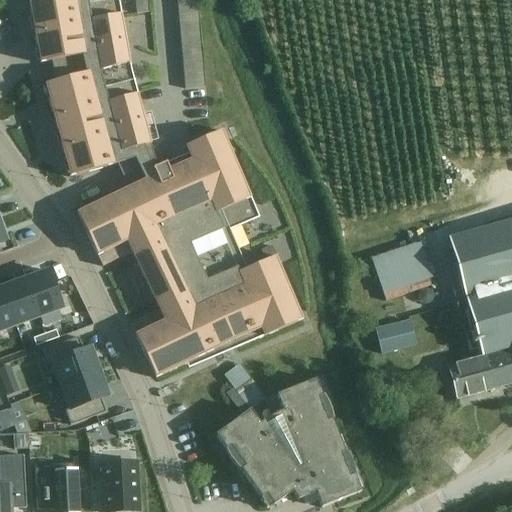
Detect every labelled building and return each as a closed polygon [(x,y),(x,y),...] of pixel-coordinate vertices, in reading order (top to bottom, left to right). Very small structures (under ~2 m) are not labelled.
[(27,0),(38,64),(51,62),(55,82),(43,85),(52,118),(68,178),(117,165),(124,181),(140,173),(144,181),(75,213),(101,267),(137,251),(140,258),(134,261),(154,304),(161,301),(164,308),(129,325),(155,379),(224,346),(227,353),(301,321),(275,257),(245,270),(229,231),(258,219),(221,132),(184,148),(187,155),(156,168),(150,145),(130,72),(117,0),(27,0)] [(146,0),(134,0),(136,14),(148,13),(146,0)] [(197,25),(178,27),(183,90),(203,88),(197,25)] [(511,220),(447,239),(480,358),(447,368),(456,400),(511,384),(511,220)] [(417,231),(366,250),(386,305),(438,285),(417,231)] [(24,280),(38,318),(61,309),(47,272),(24,280)] [(124,281),(134,302),(149,296),(139,274),(124,281)] [(15,326),(38,318),(24,280),(1,289),(15,326)] [(0,331),(15,326),(1,289),(0,289),(0,331)] [(463,318),(460,303),(443,306),(446,321),(463,318)] [(409,323),(376,331),(382,355),(415,346),(409,323)] [(44,335),(46,343),(58,339),(55,331),(44,335)] [(46,343),(44,335),(32,339),(35,347),(46,343)] [(52,364),(60,387),(98,373),(89,349),(82,351),(77,338),(42,351),(47,365),(52,364)] [(239,364),(222,376),(248,411),(265,399),(255,385),(239,364)] [(9,366),(0,369),(0,380),(0,382),(13,377),(9,366)] [(98,373),(60,387),(69,410),(64,412),(70,426),(105,413),(100,400),(107,397),(98,373)] [(320,509),(360,493),(315,381),(275,396),(282,412),(277,414),(263,422),(259,425),(248,411),(214,436),(268,510),(291,493),(297,501),(314,494),(320,509)] [(19,421),(11,424),(15,435),(24,435),(19,421)] [(15,435),(12,436),(13,447),(28,446),(27,435),(24,435),(15,435)] [(22,457),(0,458),(0,511),(11,511),(11,510),(25,510),(22,457)] [(138,511),(136,463),(101,465),(103,511),(138,511)] [(79,511),(77,465),(37,467),(39,511),(54,511),(53,511),(79,511)]
